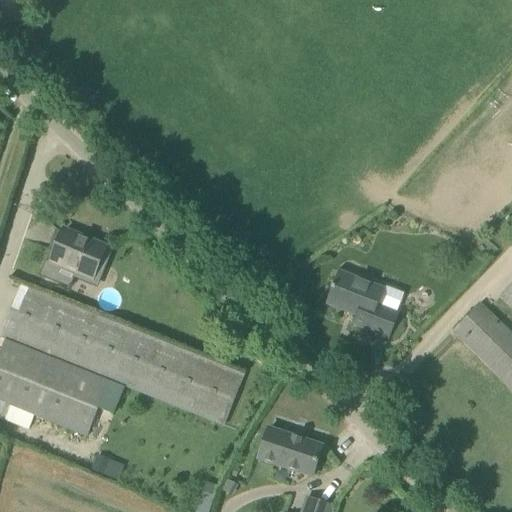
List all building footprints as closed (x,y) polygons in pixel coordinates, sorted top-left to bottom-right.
[(87,243),(63,233),(51,264),(76,274),(78,269),(94,276),(106,247),(89,240),(87,243)] [(389,340),(400,314),(378,306),(385,289),(339,272),(326,305),(356,317),(353,326),(389,340)] [(511,310),(511,284),(499,298),(511,310)] [(0,340),(4,341),(128,387),(225,426),(244,377),(22,287),(0,340)] [(511,335),(480,304),(453,332),(511,390),(511,335)] [(128,387),(4,341),(0,352),(0,419),(6,405),(59,427),(87,439),(98,411),(113,417),(114,412),(118,414),(128,387)] [(313,478),(322,448),(268,429),(259,460),(313,478)] [(106,476),(112,462),(96,456),(90,470),(106,476)] [(303,511),(330,511),(332,508),(308,499),(303,511)]
